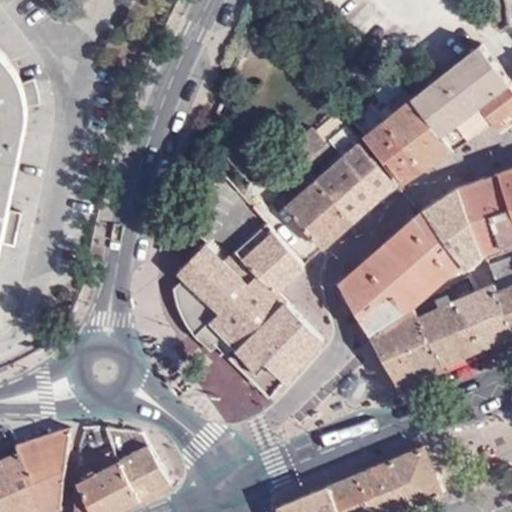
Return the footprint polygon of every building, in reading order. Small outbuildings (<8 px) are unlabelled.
[(452,149),(471,135),(494,119),(483,104),(511,81),(477,41),(410,98),(410,99),(452,149)] [(0,233),(8,234),(14,201),(7,199),(22,113),(33,110),(37,103),(36,83),(31,68),(19,69),(0,44),(0,233)] [(494,119),(498,125),(506,123),(511,118),(511,81),(483,104),(494,119)] [(387,118),(410,98),(403,90),(379,110),(387,118)] [(353,118),(402,184),(452,149),(410,99),(410,98),(387,118),(379,110),(371,101),(353,118)] [(346,122),(337,111),(319,127),(328,137),(346,122)] [(286,204),(325,247),(356,221),(320,177),(311,165),(306,158),(328,137),(319,127),(314,122),(291,142),(301,153),(292,161),(302,172),(311,184),(286,204)] [(351,129),(346,122),(328,137),(306,158),(311,165),(351,129)] [(320,177),(356,221),(397,187),(361,142),(320,177)] [(511,168),(503,171),(511,198),(511,168)] [(511,198),(503,171),(462,185),(486,250),(499,246),(511,240),(511,198)] [(277,193),(286,204),(311,184),(302,172),(277,193)] [(462,185),(429,208),(468,267),(480,288),(497,282),(488,255),(486,250),(462,185)] [(429,208),(344,280),(375,331),(420,312),(415,301),(446,281),(468,267),(429,208)] [(208,243),(182,272),(199,289),(181,307),(206,331),(215,323),(229,336),(241,348),(237,352),(256,372),(270,359),(288,377),(325,335),(279,287),(306,263),(268,222),(227,261),(208,243)] [(208,243),(180,270),(182,272),(208,243)] [(499,246),(486,250),(488,255),(500,251),(499,246)] [(511,246),(500,251),(488,255),(497,282),(511,320),(511,246)] [(420,312),(444,361),(464,352),(486,343),(465,294),(480,288),(468,267),(446,281),(450,287),(436,293),(441,303),(420,312)] [(182,272),(181,273),(186,278),(178,286),(176,293),(177,298),(183,315),(193,330),(203,340),(206,337),(218,349),(229,336),(215,323),(206,331),(181,307),(199,289),(182,272)] [(511,320),(497,282),(480,288),(465,294),(486,343),(511,332),(511,320)] [(420,312),(375,331),(403,378),(444,361),(420,312)] [(376,379),(370,381),(371,387),(375,389),(379,388),(379,382),(376,379)] [(119,460),(141,497),(171,482),(137,420),(106,421),(113,443),(113,444),(119,460)] [(113,443),(106,421),(104,421),(88,421),(98,452),(113,443)] [(69,428),(16,445),(19,453),(0,461),(0,511),(43,511),(61,505),(69,428)] [(427,443),(331,485),(342,511),(395,511),(446,491),(427,443)] [(77,465),(77,484),(80,482),(119,460),(113,444),(98,452),(77,465)] [(80,483),(95,511),(113,511),(116,510),(140,498),(141,497),(119,460),(80,483)] [(76,511),(95,511),(80,483),(77,484),(76,511)] [(342,511),(331,485),(283,505),(286,511),(342,511)]
